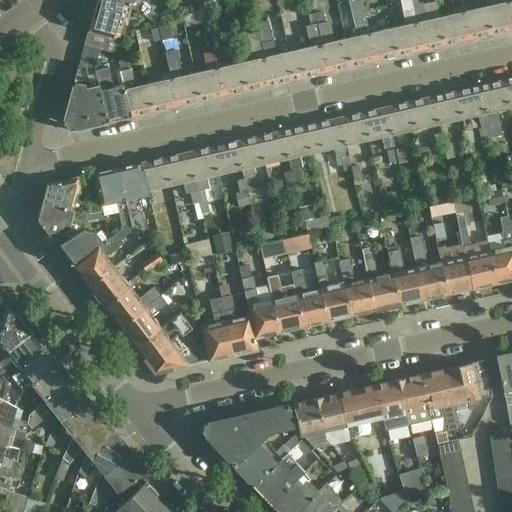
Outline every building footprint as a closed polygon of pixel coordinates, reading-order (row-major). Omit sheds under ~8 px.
[(142,15),(119,0),(96,0),(88,31),(112,38),(113,39),(124,34),(129,15),(140,17),(142,15)] [(140,0),(140,1),(139,0),(119,0),(142,15),(158,25),(164,24),(143,0),(140,0)] [(367,29),(360,0),(353,0),(349,1),(357,37),(345,39),(351,66),(375,61),(367,29)] [(362,0),(366,15),(378,13),(375,0),(362,0)] [(421,50),(409,0),(399,0),(405,26),(392,29),(398,55),(421,50)] [(418,4),(417,0),(409,0),(421,50),(445,45),(439,18),(426,21),(422,3),(418,4)] [(511,29),(511,17),(508,0),(497,0),(498,5),(486,8),(492,34),(511,29)] [(183,19),(185,27),(207,21),(203,5),(183,19)] [(470,6),(461,7),(469,39),(492,34),(486,8),(471,11),(470,6)] [(469,39),(461,7),(453,9),(454,15),(439,18),(445,45),(469,39)] [(324,22),(322,12),(315,13),(328,71),(351,66),(345,39),(334,42),(330,21),(324,22)] [(310,47),(298,50),(288,52),(294,79),(328,71),(315,13),(307,15),(310,25),(306,26),(310,47)] [(257,23),(256,20),(249,23),(252,34),(247,35),(253,60),(242,62),(248,90),(271,84),(257,23)] [(276,55),(268,21),(257,23),(271,84),(294,79),(288,52),(276,55)] [(172,38),(168,23),(164,24),(158,25),(159,28),(162,40),(172,38)] [(374,27),(367,29),(375,61),(398,55),(392,29),(376,32),(374,27)] [(159,28),(151,30),(153,42),(162,40),(159,28)] [(88,31),(84,44),(100,49),(116,54),(113,39),(112,38),(88,31)] [(84,44),(79,64),(72,90),(63,124),(69,131),(107,122),(99,84),(96,71),(94,71),(100,49),(84,44)] [(182,76),(176,50),(165,52),(170,73),(171,73),(179,105),(202,100),(196,73),(182,76)] [(128,69),(125,57),(117,59),(123,85),(124,85),(131,116),(155,111),(149,83),(135,86),(131,69),(128,69)] [(227,60),(218,62),(225,95),(248,90),(242,62),(228,66),(227,60)] [(225,95),(218,62),(209,64),(211,69),(196,73),(202,100),(225,95)] [(113,87),(108,68),(96,71),(99,84),(107,122),(131,116),(124,85),(123,85),(113,87)] [(171,73),(170,73),(163,75),(164,80),(149,83),(155,111),(179,105),(171,73)] [(510,109),(504,81),(481,86),(493,138),(500,136),(497,126),(499,125),(496,112),(510,109)] [(493,138),(481,86),(457,91),(463,120),(478,116),(481,129),(482,129),(485,140),(493,138)] [(463,120),(457,91),(434,96),(441,125),(463,120)] [(441,125),(434,96),(411,102),(417,130),(441,125)] [(417,130),(411,102),(387,107),(393,135),(417,130)] [(393,135),(387,107),(364,112),(370,141),(381,138),(383,149),(385,149),(388,166),(398,164),(395,149),(392,136),(393,135)] [(370,141),(364,112),(340,118),(347,146),(370,141)] [(340,118),(316,123),(306,126),(312,154),(318,179),(328,177),(322,152),(334,149),(337,158),(341,157),(344,170),(351,168),(351,167),(349,157),(347,146),(340,118)] [(312,154),(306,126),(283,131),(295,186),(294,186),(296,195),(305,193),(299,168),(303,167),(300,157),(312,154)] [(295,186),(283,131),(259,136),(265,165),(280,161),(283,173),(284,173),(288,188),(294,186),(295,186)] [(442,133),(433,135),(436,147),(444,144),(442,133)] [(265,165),(259,136),(237,141),(243,169),(248,191),(258,189),(254,167),(265,165)] [(243,169),(237,141),(213,147),(219,175),(243,169)] [(451,143),(443,145),(446,159),(454,157),(451,143)] [(219,175),(213,147),(188,152),(200,203),(202,214),(209,213),(207,201),(210,201),(207,189),(209,189),(207,178),(219,175)] [(407,162),(403,147),(395,149),(398,164),(407,162)] [(200,203),(188,152),(165,158),(172,186),(183,183),(186,194),(190,193),(193,205),(200,203)] [(172,186),(165,158),(142,163),(148,191),(172,186)] [(149,196),(148,191),(142,163),(117,169),(131,227),(132,227),(146,231),(141,212),(138,213),(135,199),(149,196)] [(362,180),(359,165),(351,167),(351,168),(355,182),(362,180)] [(131,227),(117,169),(94,174),(100,201),(103,213),(103,215),(117,212),(118,217),(120,217),(122,229),(126,226),(131,227)] [(79,188),(77,178),(46,185),(41,203),(85,218),(86,214),(103,213),(100,201),(82,204),(75,202),(79,188)] [(511,183),(503,185),(506,210),(511,208),(511,183)] [(453,202),(428,208),(431,219),(456,213),(453,202)] [(85,218),(41,203),(36,220),(44,231),(65,237),(69,222),(83,226),(85,218)] [(343,215),(327,218),(329,226),(345,223),(343,215)] [(305,222),(308,234),(330,229),(329,226),(327,218),(327,216),(305,222)] [(511,235),(507,216),(500,218),(502,232),(501,232),(504,246),(489,250),(489,252),(496,283),(499,282),(502,283),(507,282),(509,280),(511,279),(511,235)] [(227,226),(229,245),(245,244),(244,224),(227,226)] [(106,241),(88,255),(72,267),(78,275),(78,274),(88,287),(87,287),(114,267),(106,257),(122,244),(120,241),(131,233),(132,227),(131,227),(126,226),(122,229),(106,241)] [(470,248),(466,227),(459,229),(462,244),(460,244),(470,289),(496,283),(489,252),(477,255),(475,247),(470,248)] [(44,231),(70,265),(86,253),(88,255),(106,241),(100,234),(83,232),(70,238),(65,237),(44,231)] [(308,234),(284,240),(287,254),(311,249),(308,234)] [(427,266),(421,235),(410,238),(416,269),(423,300),(447,294),(441,263),(427,266)] [(287,254),(284,240),(260,246),(263,259),(287,254)] [(470,289),(460,244),(438,249),(441,263),(447,294),(470,289)] [(376,277),(370,248),(362,249),(368,279),(375,311),(385,309),(388,310),(395,309),(397,306),(399,305),(392,274),(376,277)] [(404,271),(399,250),(387,252),(392,274),(399,305),(423,300),(416,269),(404,271)] [(141,264),(147,271),(161,261),(156,253),(141,264)] [(354,282),(349,259),(339,261),(343,282),(342,282),(349,317),(375,311),(368,279),(354,282)] [(329,285),(324,261),(314,262),(320,289),(326,321),(349,317),(342,282),(329,285)] [(129,287),(114,267),(87,287),(93,294),(103,307),(129,287)] [(291,273),(294,284),(303,327),(326,321),(320,289),(306,292),(302,270),(291,273)] [(279,275),(269,277),(267,278),(268,286),(270,285),(280,332),(303,327),(294,284),(282,287),(279,275)] [(241,278),(249,316),(254,338),(264,336),(267,337),(271,336),(274,333),(280,332),(270,285),(268,286),(257,289),(256,287),(254,288),(251,276),(241,278)] [(178,284),(164,294),(174,308),(188,298),(178,284)] [(230,295),(228,284),(218,286),(220,295),(221,295),(221,297),(233,355),(256,350),(254,338),(249,316),(236,319),(230,295)] [(139,300),(129,287),(103,307),(113,320),(119,327),(160,296),(154,288),(139,300)] [(167,305),(160,296),(119,327),(124,335),(125,335),(135,348),(160,328),(152,317),(167,305)] [(233,355),(221,297),(209,300),(214,324),(200,327),(204,345),(208,360),(208,361),(233,355)] [(33,331),(13,306),(6,307),(0,329),(0,359),(7,354),(5,352),(33,331)] [(196,347),(185,349),(176,336),(180,333),(182,336),(192,329),(180,313),(160,328),(135,348),(144,359),(145,362),(152,371),(157,373),(168,370),(171,369),(188,365),(199,362),(196,347)] [(46,346),(33,331),(5,352),(7,354),(0,359),(0,367),(2,370),(0,371),(0,375),(4,381),(5,377),(46,346)] [(208,360),(204,345),(196,347),(199,362),(208,360)] [(58,361),(46,346),(5,377),(4,381),(10,389),(15,385),(22,394),(27,390),(24,387),(58,361)] [(511,353),(496,357),(505,396),(510,425),(511,424),(511,353)] [(445,369),(455,411),(480,405),(478,398),(492,395),(488,380),(483,360),(445,369)] [(72,379),(58,361),(24,387),(27,390),(32,396),(37,392),(44,401),(72,379)] [(455,411),(445,369),(420,374),(431,420),(442,417),(446,432),(459,429),(455,411)] [(431,420),(420,374),(398,380),(408,425),(431,420)] [(28,422),(28,423),(31,427),(52,411),(58,420),(87,397),(72,379),(44,401),(30,415),(28,422)] [(408,425),(398,380),(375,385),(382,418),(385,430),(408,425)] [(382,418),(375,385),(351,390),(358,423),(382,418)] [(358,423),(351,390),(339,393),(347,426),(358,423)] [(350,441),(347,426),(339,393),(316,398),(327,446),(350,441)] [(102,416),(87,397),(58,420),(72,438),(102,416)] [(26,431),(28,423),(28,422),(14,418),(17,408),(16,407),(0,398),(0,421),(12,427),(26,431)] [(327,446),(316,398),(292,404),(299,432),(315,448),(327,446)] [(288,405),(203,424),(201,432),(201,433),(231,464),(230,464),(234,467),(264,439),(271,432),(293,427),(288,405)] [(116,434),(102,416),(72,438),(69,441),(66,447),(68,448),(62,460),(53,483),(61,486),(69,464),(81,448),(88,456),(116,434)] [(12,427),(0,421),(0,443),(6,447),(12,427)] [(511,442),(509,429),(489,432),(491,445),(511,442)] [(16,430),(14,438),(24,440),(25,432),(16,430)] [(131,452),(116,434),(88,456),(89,457),(84,461),(79,472),(85,477),(96,466),(103,474),(131,452)] [(295,435),(276,453),(264,439),(234,467),(245,478),(244,478),(251,486),(252,486),(280,459),(281,460),(298,444),(295,435)] [(423,436),(412,439),(417,457),(428,455),(423,436)] [(460,453),(457,441),(437,445),(440,457),(460,453)] [(511,453),(511,446),(511,442),(491,445),(493,456),(511,453)] [(6,447),(0,443),(0,466),(15,471),(17,461),(3,457),(6,447)] [(146,471),(131,452),(103,474),(99,478),(89,503),(98,507),(99,503),(104,502),(116,493),(117,494),(131,484),(146,471)] [(386,456),(395,480),(406,476),(396,452),(386,456)] [(319,459),(313,453),(307,459),(312,465),(319,459)] [(463,465),(460,453),(440,457),(443,469),(463,465)] [(511,465),(511,453),(493,456),(495,468),(511,465)] [(280,459),(252,486),(269,504),(296,479),(303,472),(296,464),(289,470),(281,460),(280,459)] [(344,459),(333,464),(337,473),(348,468),(344,459)] [(351,469),(350,477),(359,486),(367,478),(369,476),(363,463),(351,469)] [(465,477),(463,465),(443,469),(445,481),(465,477)] [(511,478),(511,465),(495,468),(496,481),(511,478)] [(0,466),(0,487),(8,490),(9,485),(0,482),(0,473),(13,477),(15,471),(0,466)] [(468,489),(465,477),(445,481),(448,493),(468,489)] [(374,485),(367,478),(359,486),(356,489),(363,496),(374,485)] [(511,491),(511,478),(496,481),(498,493),(511,491)] [(276,511),(296,511),(318,492),(307,481),(302,485),(296,479),(269,504),(276,511)] [(145,482),(131,495),(125,501),(121,496),(111,505),(115,510),(114,511),(115,511),(145,511),(160,497),(145,482)] [(342,502),(326,485),(318,492),(296,511),(330,511),(335,508),(342,502)] [(422,486),(402,491),(406,504),(407,503),(425,497),(422,486)] [(0,487),(0,493),(7,496),(7,494),(8,490),(0,487)] [(471,501),(468,489),(448,493),(451,505),(471,501)] [(396,511),(406,504),(402,491),(379,499),(391,511),(396,511)] [(511,503),(511,491),(498,493),(500,505),(511,503)] [(7,496),(3,509),(16,511),(22,511),(27,499),(7,494),(7,496)] [(174,511),(160,497),(145,511),(174,511)] [(42,511),(45,504),(27,499),(22,511),(42,511)] [(473,511),(471,501),(451,505),(452,511),(473,511)] [(511,511),(511,503),(500,505),(501,511),(511,511)]
